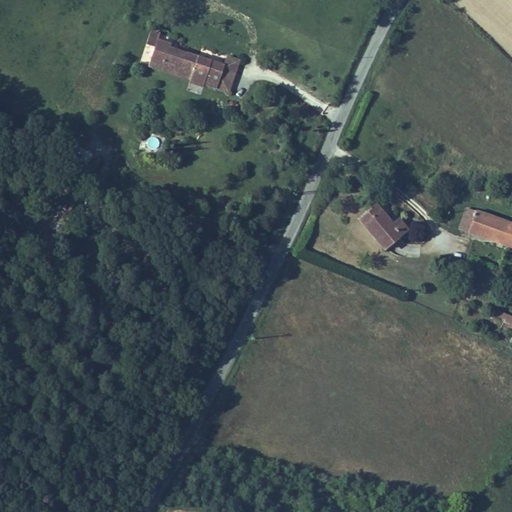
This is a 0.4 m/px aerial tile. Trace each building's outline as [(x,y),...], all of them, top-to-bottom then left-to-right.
[(145,44),(155,47),(157,39),(160,31),(150,28),(145,44)] [(155,47),(148,67),(190,80),(189,83),(203,88),(204,85),(218,89),(225,65),(171,47),(172,44),(157,39),(155,47)] [(225,65),(218,89),(230,93),(240,60),(228,56),(225,65)] [(188,84),(186,90),(201,94),(202,88),(188,84)] [(70,178),(97,178),(97,152),(70,152),(70,178)] [(361,220),(385,250),(410,231),(401,219),(394,225),(379,206),(361,220)] [(511,224),(469,208),(462,229),(511,247),(511,224)] [(329,231),(319,241),(329,252),(340,243),(329,231)] [(468,274),(471,267),(450,259),(445,272),(455,275),(457,270),(468,274)] [(494,316),(511,324),(511,316),(497,310),(494,316)]
